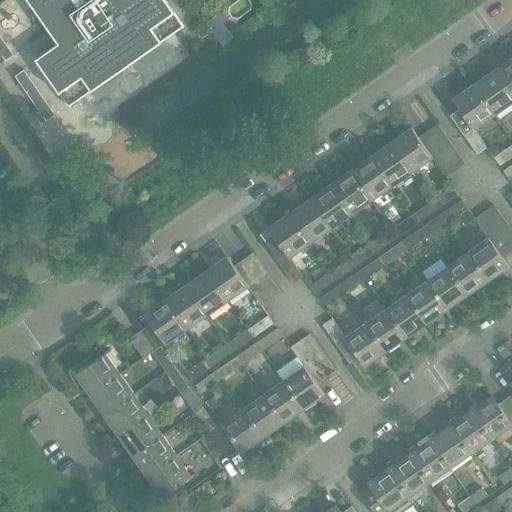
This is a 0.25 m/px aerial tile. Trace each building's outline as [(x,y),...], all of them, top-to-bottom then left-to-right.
[(27,0),(31,6),(33,8),(48,29),(49,30),(49,31),(53,36),(55,39),(58,44),(55,46),(36,59),(37,61),(69,107),(174,33),(175,33),(184,26),(165,0),(27,0)] [(0,53),(6,61),(14,56),(0,35),(0,53)] [(511,94),(511,59),(496,71),(511,94)] [(24,70),(15,77),(20,84),(23,88),(29,97),(32,101),(46,121),(55,115),(24,70)] [(496,115),(511,103),(511,94),(496,71),(475,85),(496,115)] [(474,130),(496,115),(475,85),(454,100),(460,109),(451,116),(465,136),(474,130)] [(443,151),(452,145),(438,125),(429,131),(443,151)] [(443,151),(429,131),(420,138),(413,129),(393,143),(413,172),(433,158),(443,151)] [(474,130),(465,136),(478,155),(488,148),(474,130)] [(392,187),(413,172),(393,143),(372,157),(392,187)] [(443,151),(457,171),(466,164),(452,145),(443,151)] [(500,166),(511,157),(511,145),(494,158),(500,166)] [(447,177),(457,171),(443,151),(433,158),(447,177)] [(372,201),(392,187),(372,157),(352,171),(372,201)] [(352,215),(372,201),(352,171),(332,185),(352,215)] [(332,229),(352,215),(332,185),(311,200),(332,229)] [(433,201),(439,209),(459,196),(453,188),(433,201)] [(311,244),(332,229),(311,200),(290,214),(311,244)] [(418,224),(439,209),(433,201),(412,216),(418,224)] [(442,214),(448,223),(468,209),(462,201),(442,214)] [(499,232),(508,225),(495,207),(486,213),(499,232)] [(490,238),(499,232),(486,213),(477,219),(490,238)] [(290,258),(311,244),(290,214),(270,229),(276,237),(267,244),(280,263),(289,256),(290,258)] [(427,237),(448,223),(442,214),(421,229),(427,237)] [(398,238),(418,224),(412,216),(392,230),(398,238)] [(499,232),(511,250),(511,230),(508,225),(499,232)] [(407,251),(427,237),(421,229),(401,243),(407,251)] [(378,252),(398,238),(392,230),(372,244),(378,252)] [(504,258),(511,252),(511,250),(499,232),(490,238),(469,253),(489,281),(509,267),(504,258)] [(387,265),(407,251),(401,243),(381,257),(387,265)] [(357,266),(378,252),(372,244),(352,258),(357,266)] [(258,279),(267,272),(254,253),(244,260),(258,279)] [(468,296),(489,281),(469,253),(448,267),(468,296)] [(303,277),(290,258),(289,256),(280,263),(294,283),(303,277)] [(258,279),(244,260),(236,266),(229,257),(209,271),(229,301),(250,286),(249,285),(258,279)] [(366,279),(387,265),(381,257),(361,271),(366,279)] [(336,280),(357,266),(352,258),(331,273),(336,280)] [(448,267),(446,268),(440,260),(422,272),(428,281),(448,309),(468,296),(448,267)] [(208,315),(229,301),(209,271),(188,286),(208,315)] [(345,294),(366,279),(361,271),(340,286),(345,294)] [(258,279),(272,299),(281,292),(267,272),(258,279)] [(316,295),(336,280),(331,273),(310,287),(316,295)] [(263,305),(272,299),(258,279),(249,285),(250,286),(263,305)] [(427,324),(448,309),(428,281),(408,295),(427,324)] [(188,329),(208,315),(188,286),(168,300),(188,329)] [(325,308),(345,294),(340,286),(319,300),(325,308)] [(407,338),(427,324),(408,295),(387,309),(407,338)] [(161,348),(188,329),(168,300),(147,315),(153,323),(143,330),(157,349),(161,347),(161,348)] [(386,352),(407,338),(387,309),(366,324),(386,352)] [(249,329),(255,337),(274,324),(268,316),(249,329)] [(347,339),(346,338),(333,319),(324,326),(338,345),(347,339)] [(366,366),(386,352),(366,324),(346,338),(347,339),(338,345),(351,365),(361,359),(366,366)] [(234,352),(255,337),(249,329),(228,344),(234,352)] [(258,342),(264,351),(283,337),(278,329),(258,342)] [(153,352),(157,349),(143,330),(131,338),(145,358),(153,353),(153,352)] [(315,361),(325,354),(311,334),(301,341),(315,361)] [(306,367),(315,361),(301,341),(292,348),(305,366),(306,367)] [(243,365),(264,351),(258,342),(237,357),(243,365)] [(214,366),(234,352),(228,344),(208,358),(214,366)] [(175,367),(161,348),(161,347),(157,349),(153,352),(153,353),(167,373),(175,367)] [(92,395),(121,375),(106,354),(77,374),(92,395)] [(315,361),(329,381),(339,374),(325,354),(315,361)] [(223,379),(243,365),(237,357),(217,371),(223,379)] [(193,381),(214,366),(208,358),(187,372),(193,381)] [(320,387),(329,381),(315,361),(306,367),(305,366),(285,381),(304,409),(325,395),(320,387)] [(181,393),(189,387),(175,367),(167,373),(181,393)] [(202,394),(223,379),(217,371),(196,385),(202,394)] [(106,415),(135,395),(121,375),(92,395),(106,415)] [(283,423),(304,409),(285,381),(264,395),(283,423)] [(195,414),(203,408),(189,387),(181,393),(195,414)] [(120,435),(149,415),(135,395),(106,415),(120,435)] [(263,438),(283,423),(264,395),(244,409),(263,438)] [(511,425),(511,404),(508,399),(498,406),(492,398),(472,412),(492,440),(511,425)] [(209,434),(213,431),(217,428),(203,408),(195,414),(209,434)] [(242,452),(263,438),(244,409),(223,424),(218,428),(217,428),(213,431),(227,450),(236,443),(242,452)] [(471,454),(492,440),(472,412),(451,426),(471,454)] [(134,456),(163,436),(149,415),(120,435),(134,456)] [(451,468),(471,454),(451,426),(431,441),(451,468)] [(214,458),(227,450),(213,431),(209,434),(202,440),(214,458)] [(148,476),(178,456),(163,436),(134,456),(148,476)] [(431,482),(451,468),(431,441),(411,454),(431,482)] [(420,490),(431,482),(411,454),(398,464),(393,458),(387,463),(391,469),(414,502),(423,495),(420,490)] [(178,456),(148,476),(163,498),(193,477),(178,456)] [(504,485),(511,479),(511,468),(511,467),(498,477),(504,485)] [(413,502),(414,502),(391,469),(369,484),(375,492),(366,498),(375,511),(403,511),(415,504),(413,502)] [(511,486),(500,495),(506,504),(511,499),(511,486)] [(470,496),(476,505),(487,497),(482,488),(470,496)] [(488,511),(494,511),(506,504),(500,495),(484,506),(488,511)] [(470,496),(457,505),(461,511),(465,511),(476,505),(470,496)]
